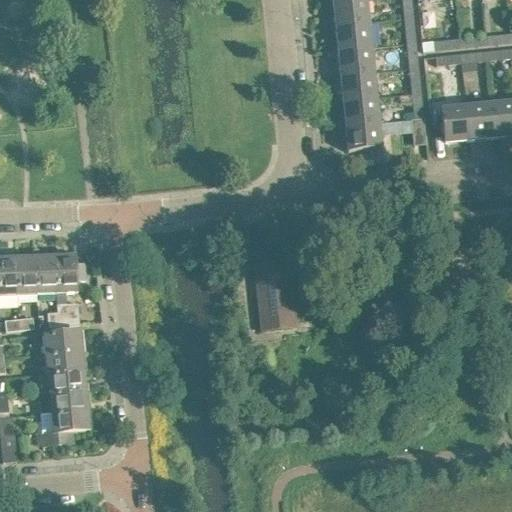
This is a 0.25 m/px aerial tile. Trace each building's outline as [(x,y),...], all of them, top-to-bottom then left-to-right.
[(335,28),(369,25),(366,0),(360,0),(332,3),(335,28)] [(401,0),(404,21),(413,20),(410,0),(401,0)] [(415,46),(413,20),(404,21),(406,46),(415,46)] [(371,50),(369,25),(335,28),(337,53),(371,50)] [(485,48),(510,46),(509,36),(484,39),(485,48)] [(458,41),(459,51),(485,48),(484,39),(458,41)] [(459,51),(458,41),(433,44),(434,54),(459,51)] [(409,72),(418,71),(415,46),(406,46),(409,72)] [(371,50),(337,53),(340,79),(374,75),(371,50)] [(486,63),(511,61),(511,51),(485,54),(486,63)] [(485,54),(460,56),(461,66),(462,75),(476,74),(475,65),(486,63),(485,54)] [(435,69),(461,66),(460,56),(435,59),(435,69)] [(411,97),(421,96),(418,71),(409,72),(411,97)] [(374,75),(340,79),(343,104),(376,101),(374,75)] [(421,96),(411,97),(414,122),(410,122),(410,123),(423,121),(421,96)] [(379,126),(376,101),(343,104),(345,129),(379,126)] [(494,140),(511,138),(511,104),(491,106),(494,140)] [(469,142),(494,140),(491,106),(465,109),(469,142)] [(465,109),(440,111),(443,145),(469,142),(465,109)] [(423,121),(410,123),(413,148),(426,147),(423,121)] [(381,151),(379,126),(345,129),(348,155),(381,151)] [(75,266),(74,258),(74,256),(54,257),(56,297),(57,315),(56,315),(57,316),(58,329),(79,327),(77,306),(66,307),(66,296),(76,296),(75,283),(75,266)] [(15,258),(16,284),(17,298),(36,297),(34,257),(15,258)] [(54,257),(34,257),(36,297),(56,297),(54,257)] [(0,298),(17,298),(16,284),(15,258),(0,258),(0,298)] [(289,263),(253,266),(260,334),(296,330),(289,263)] [(75,266),(75,283),(85,282),(85,265),(75,266)] [(47,316),(48,329),(49,330),(58,329),(57,316),(56,315),(47,316)] [(18,322),(19,333),(34,332),(32,320),(18,322)] [(19,333),(18,322),(4,323),(6,334),(19,333)] [(45,358),(56,357),(82,354),(82,353),(84,353),(83,347),(81,347),(80,334),(42,338),(45,358)] [(82,354),(56,357),(45,358),(46,377),(37,377),(37,378),(45,377),(84,373),(86,373),(85,366),(83,367),(82,354)] [(84,373),(45,377),(37,378),(38,387),(39,387),(40,398),(86,393),(86,392),(88,392),(87,386),(85,386),(84,373)] [(40,398),(38,398),(40,416),(50,415),(51,416),(90,412),(89,405),(87,406),(86,393),(40,398)] [(7,401),(0,401),(0,415),(9,415),(7,401)] [(90,412),(51,416),(50,415),(40,416),(43,449),(74,446),(73,434),(90,432),(92,432),(90,412)] [(12,419),(0,420),(0,440),(3,465),(17,464),(12,419)]
